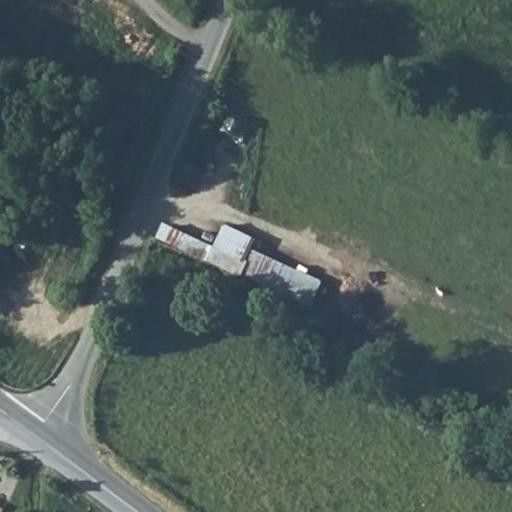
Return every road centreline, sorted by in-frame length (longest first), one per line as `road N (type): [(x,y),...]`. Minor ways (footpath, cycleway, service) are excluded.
road 1 (residential): [(39,436),(58,412),(226,0)]
road 2 (tertiary): [(39,436),(137,511)]
